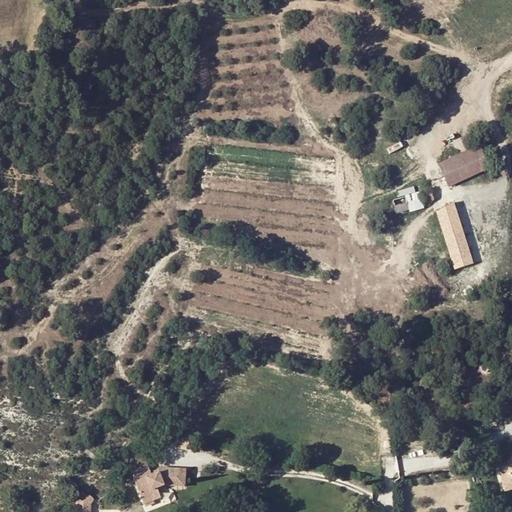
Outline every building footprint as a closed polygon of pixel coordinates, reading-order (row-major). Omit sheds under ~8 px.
[(439,163),(444,177),(448,186),(488,167),(478,145),(439,163)] [(431,189),(419,192),(422,203),(433,199),(431,189)] [(395,212),(408,208),(405,196),(392,200),(395,212)] [(437,211),(456,267),(474,261),(454,201),(437,211)] [(184,469),(158,466),(157,468),(150,471),(146,461),(129,468),(142,502),(159,495),(156,484),(163,482),(183,484),(184,469)] [(511,463),(500,466),(504,490),(511,487),(511,463)] [(92,511),(93,493),(74,493),(73,511),(92,511)]
